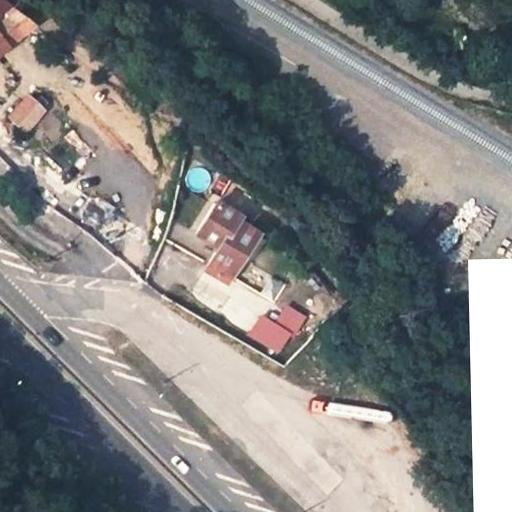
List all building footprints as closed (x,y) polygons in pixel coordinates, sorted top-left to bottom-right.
[(0,0),(0,16),(9,8),(0,0)] [(0,49),(32,25),(9,8),(0,16),(0,49)] [(34,102),(27,95),(8,115),(25,132),(45,111),(45,102),(39,97),(34,102)] [(214,203),(204,197),(186,228),(209,241),(196,264),(219,277),(247,227),(226,215),(228,210),(214,203)] [(281,352),(302,312),(284,303),(275,321),(257,311),(245,334),(281,352)]
